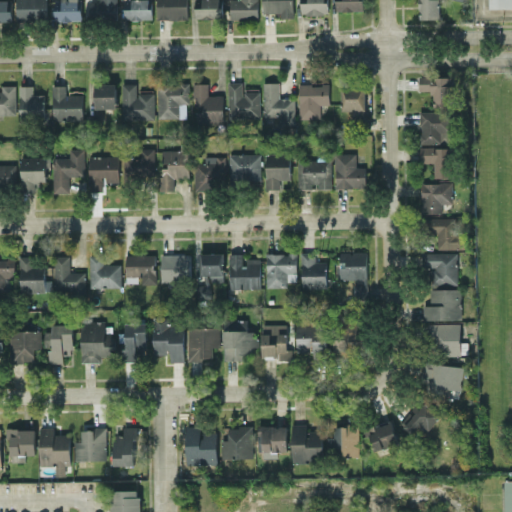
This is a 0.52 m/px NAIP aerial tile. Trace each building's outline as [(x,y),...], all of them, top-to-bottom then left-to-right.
[(10,0),(0,0),(0,21),(11,21),(10,0)] [(16,0),(16,20),(47,19),(46,0),(16,0)] [(82,20),(81,0),(54,0),(55,20),(82,20)] [(117,0),(99,0),(99,1),(89,1),(89,17),(117,18),(117,0)] [(150,0),(124,0),(125,19),(151,19),(150,0)] [(156,0),(157,19),(188,18),(187,0),(156,0)] [(221,0),(194,0),(196,18),(222,17),(221,0)] [(258,0),(229,0),(230,18),(259,18),(258,0)] [(280,12),(280,17),(294,16),(293,0),(262,0),(263,12),(280,12)] [(327,0),(300,0),(301,13),(328,13),(327,0)] [(336,0),(336,10),(363,10),(363,0),(336,0)] [(439,0),(418,0),(419,18),(440,18),(439,0)] [(511,7),(511,0),(488,0),(489,8),(511,7)] [(452,75),(419,76),(419,90),(432,89),(432,106),(452,105),(452,75)] [(158,118),(182,117),(182,103),(189,103),(189,80),(157,81),(158,118)] [(260,117),(260,91),(243,91),(243,81),(228,81),(227,117),(260,117)] [(279,81),(262,81),(263,116),(279,116),(280,125),(295,124),(294,97),(279,97),(279,81)] [(208,94),(208,83),(196,82),(195,123),(223,123),(224,94),(208,94)] [(329,83),(300,82),(299,118),(319,118),(320,104),(329,104),(329,83)] [(116,83),(95,83),(95,108),(117,107),(116,83)] [(122,83),(122,119),(155,118),(154,92),(137,93),(137,83),(122,83)] [(83,119),(82,93),(66,94),(66,84),(52,85),(53,120),(83,119)] [(20,85),(21,129),(30,128),(29,124),(45,123),(44,93),(33,94),(32,85),(20,85)] [(342,85),(342,111),(366,110),(365,85),(342,85)] [(0,113),(16,114),(15,86),(0,86),(0,113)] [(420,143),(450,142),(449,110),(419,111),(420,143)] [(161,190),(174,190),(174,177),(189,177),(189,143),(181,143),(181,149),(161,149),(161,190)] [(434,176),(451,177),(452,147),(421,146),(420,162),(434,162),(434,176)] [(155,148),(141,147),(141,157),(124,157),(124,178),(154,179),(155,148)] [(54,192),(69,192),(69,176),(85,175),(84,148),(69,148),(69,157),(52,157),(54,192)] [(260,152),(229,153),(229,180),(261,179),(260,152)] [(265,188),(280,189),(280,178),(290,179),(290,153),(266,152),(265,188)] [(335,187),(365,187),(366,166),(356,166),(356,153),(335,152),(335,187)] [(119,181),(118,154),(89,155),(90,191),(103,190),(103,181),(119,181)] [(224,155),(205,156),(205,162),(194,162),(195,190),(214,189),(214,186),(224,186),(224,155)] [(21,192),(35,191),(35,182),(45,182),(45,156),(21,156),(21,192)] [(331,187),(331,159),(297,160),(297,188),(317,188),(331,187)] [(0,163),(0,190),(15,191),(16,164),(0,163)] [(452,182),(421,182),(422,212),(442,212),(442,203),(453,203),(452,182)] [(455,216),(424,217),(425,233),(437,232),(437,248),(464,248),(464,234),(456,234),(455,216)] [(326,288),(326,261),(315,261),(315,251),(301,252),(302,288),(326,288)] [(339,278),(363,278),(363,284),(353,284),(354,297),(367,297),(367,251),(339,251),(339,278)] [(458,284),(457,251),(421,252),(422,267),(431,266),(431,285),(458,284)] [(224,280),(223,252),(200,252),(200,274),(210,274),(211,281),(224,280)] [(260,287),(260,258),(243,258),(243,252),(229,253),(230,288),(260,287)] [(266,253),(266,286),(287,286),(287,280),(297,280),(296,252),(266,253)] [(125,254),(126,282),(140,281),(140,284),(156,283),(155,253),(125,254)] [(161,253),(161,281),(190,280),(189,253),(161,253)] [(122,286),(121,263),(104,263),(103,254),(89,255),(90,287),(122,286)] [(0,290),(9,291),(8,277),(15,277),(14,255),(0,255),(0,290)] [(20,291),(44,291),(45,266),(34,266),(34,255),(20,255),(20,291)] [(55,255),(54,291),(85,292),(85,271),(69,271),(70,255),(55,255)] [(461,319),(461,288),(430,288),(430,305),(423,305),(423,319),(461,319)] [(168,316),(153,317),(154,353),(170,353),(170,361),(185,361),(184,322),(169,322),(168,316)] [(247,319),(223,319),(224,359),(245,359),(245,354),(255,354),(255,330),(247,330),(247,319)] [(101,362),(101,355),(113,355),(114,326),(105,326),(105,321),(82,320),(81,361),(101,362)] [(297,351),(313,351),(313,359),(328,358),(327,321),(296,322),(297,351)] [(460,322),(428,323),(429,355),(461,355),(460,322)] [(45,330),(45,344),(50,344),(50,362),(63,362),(63,354),(73,354),(73,323),(52,323),(52,330),(45,330)] [(287,323),(262,324),(262,357),(288,356),(287,323)] [(334,357),(364,356),(364,337),(358,337),(357,324),(333,324),(334,357)] [(219,347),(220,327),(189,326),(188,359),(212,359),(213,347),(219,347)] [(35,361),(35,348),(41,348),(40,330),(10,330),(10,362),(35,361)] [(463,365),(423,361),(421,380),(427,381),(425,394),(460,397),(463,365)] [(400,425),(411,435),(422,424),(428,430),(442,415),(425,398),(400,425)] [(372,450),(398,444),(392,419),(366,425),(372,450)] [(307,423),(292,423),(293,461),(323,460),(322,430),(307,430),(307,423)] [(328,456),(358,456),(359,424),(333,424),(333,437),(328,437),(328,456)] [(187,464),(218,463),(217,425),(186,426),(187,464)] [(253,425),(228,426),(228,439),(222,439),(222,457),(253,457),(253,425)] [(288,450),(287,425),(258,425),(258,434),(262,434),(263,457),(278,457),(278,451),(288,450)] [(40,465),(55,465),(55,476),(65,476),(65,465),(70,465),(70,434),(54,434),(54,426),(40,427),(40,465)] [(114,465),(137,464),(136,426),(123,426),(124,434),(113,434),(114,465)] [(35,454),(35,427),(8,428),(8,455),(35,454)] [(106,427),(81,428),(81,440),(74,441),(75,460),(107,459),(106,427)] [(110,511),(139,511),(139,489),(111,490),(110,511)]
